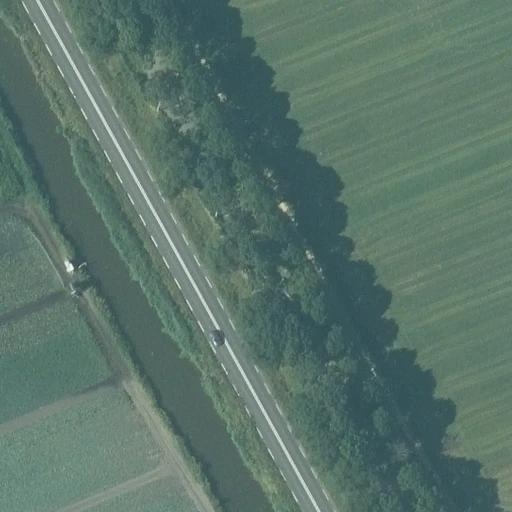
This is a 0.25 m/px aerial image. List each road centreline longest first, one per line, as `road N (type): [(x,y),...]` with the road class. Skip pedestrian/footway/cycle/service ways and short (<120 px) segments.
road 1 (primary): [(334,511),(47,0)]
road 2 (unclassified): [(415,511),(133,0)]
